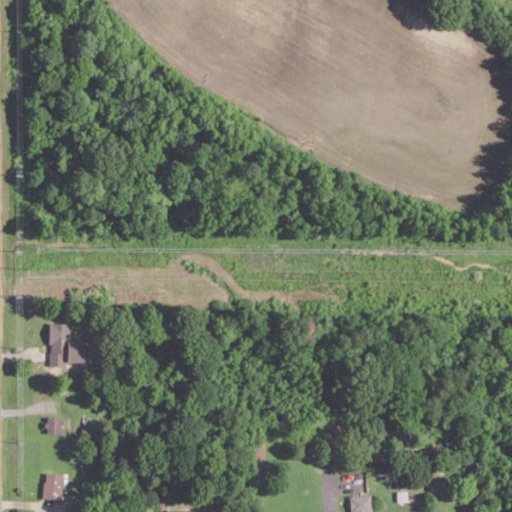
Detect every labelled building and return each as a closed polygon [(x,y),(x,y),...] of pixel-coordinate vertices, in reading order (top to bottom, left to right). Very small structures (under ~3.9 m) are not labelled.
[(82,360),(83,339),(68,339),(68,321),(47,321),(47,359),(82,360)] [(45,432),(61,431),(61,423),(63,423),(63,416),(59,416),(59,414),(45,414),(45,420),(42,420),(42,425),(45,425),(45,432)] [(61,471),(44,470),(43,479),(40,479),(39,491),(42,491),(41,495),(59,497),(61,471)] [(404,486),(396,486),(395,478),(404,478),(404,486)] [(370,511),(369,493),(349,494),(350,511),(370,511)]
